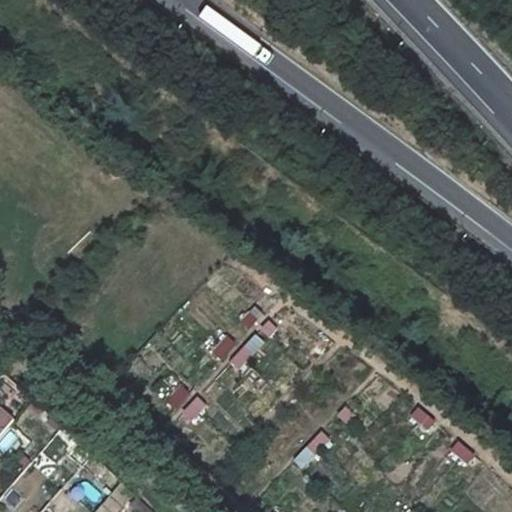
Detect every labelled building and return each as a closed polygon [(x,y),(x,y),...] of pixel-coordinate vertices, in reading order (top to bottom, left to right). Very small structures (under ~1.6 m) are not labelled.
[(255,319),(249,314),(242,322),(248,327),(255,319)] [(276,329),(268,322),(259,331),(267,338),(276,329)] [(222,360),(238,342),(230,335),(214,353),(222,360)] [(252,355),(244,347),(229,364),(238,371),(252,355)] [(176,409),(192,391),(183,384),(167,401),(176,409)] [(207,405),(200,398),(186,414),(193,421),(207,405)] [(354,414),(345,407),(336,417),(344,425),(354,414)] [(0,435),(13,422),(0,408),(0,435)] [(434,423),(417,409),(408,418),(425,433),(434,423)] [(70,432),(56,420),(51,425),(65,437),(70,432)] [(329,441),(319,432),(304,449),(314,458),(329,441)] [(86,446),(73,436),(68,442),(81,452),(86,446)] [(473,456),(456,441),(446,452),(464,467),(473,456)] [(83,464),(76,459),(63,474),(70,480),(83,464)] [(156,511),(133,489),(124,498),(138,511),(156,511)]
